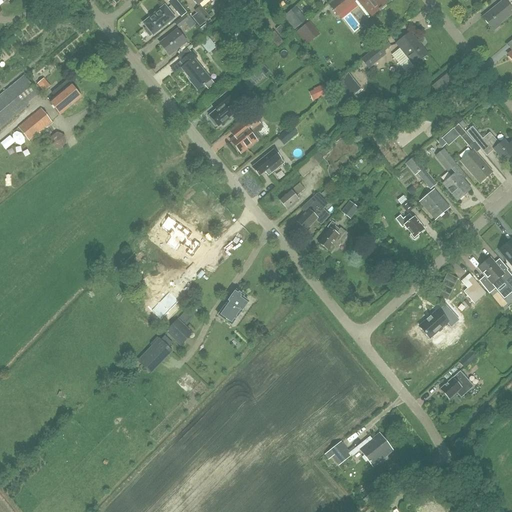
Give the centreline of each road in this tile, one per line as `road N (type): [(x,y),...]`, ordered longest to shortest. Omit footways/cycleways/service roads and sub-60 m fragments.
road 1 (residential): [(104,23),(358,338)]
road 2 (residential): [(358,338),(511,192)]
road 3 (residential): [(358,338),(450,461)]
road 4 (residential): [(511,106),(427,0)]
